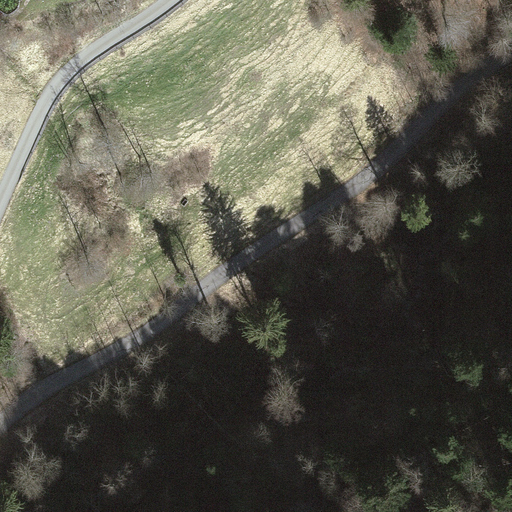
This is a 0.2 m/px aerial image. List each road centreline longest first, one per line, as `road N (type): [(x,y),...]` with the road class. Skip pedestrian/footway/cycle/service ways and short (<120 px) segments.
road 1 (unclassified): [(511,51),(489,62),(329,201),(147,332),(53,383),(0,424)]
road 2 (unclassified): [(0,204),(58,86),(167,0)]
